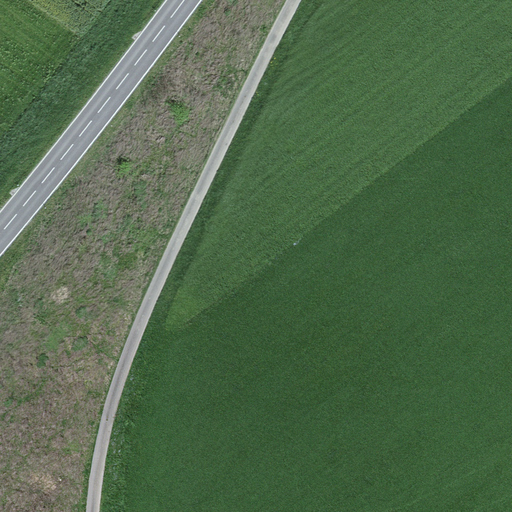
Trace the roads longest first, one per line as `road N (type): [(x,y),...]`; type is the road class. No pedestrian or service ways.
road 1 (unclassified): [(294,0),(134,336),(108,417),(91,511)]
road 2 (secondary): [(0,233),(183,0)]
